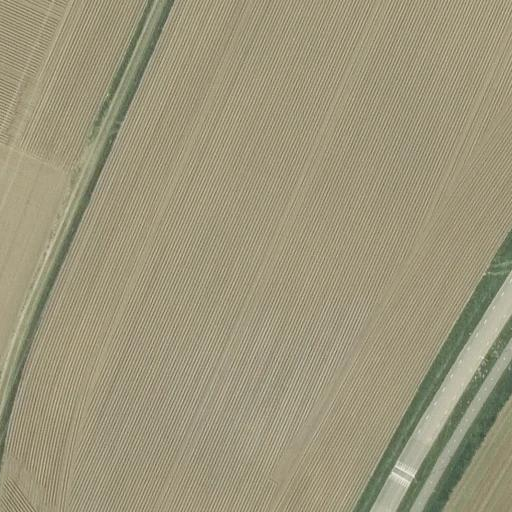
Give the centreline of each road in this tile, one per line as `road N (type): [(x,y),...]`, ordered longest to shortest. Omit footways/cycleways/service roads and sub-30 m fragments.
road 1 (track): [(0,390),(15,335),(162,0)]
road 2 (tertiary): [(384,511),(511,294)]
